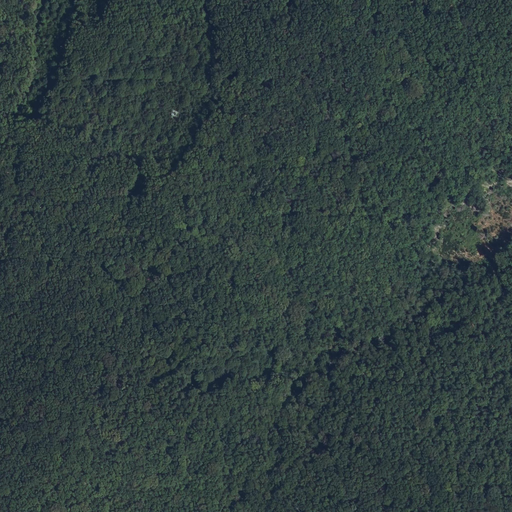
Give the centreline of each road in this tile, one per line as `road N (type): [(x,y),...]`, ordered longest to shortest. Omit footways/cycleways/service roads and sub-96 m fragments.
road 1 (track): [(248,511),(273,464),(271,363),(290,213),(312,162),(386,97),(410,31),(412,0)]
road 2 (track): [(0,152),(174,171),(241,169),(265,159),(312,162)]
